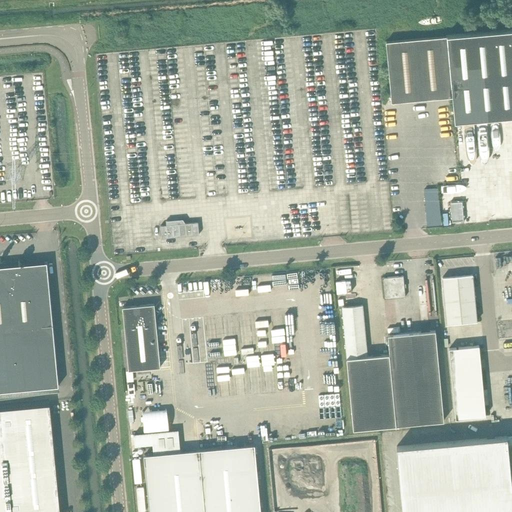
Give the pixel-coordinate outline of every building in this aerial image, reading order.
[(511,29),(506,30),(446,35),(446,36),(386,42),(391,92),(392,102),(452,97),(454,121),(511,115),(511,29)] [(424,190),(427,225),(440,224),(436,188),(424,190)] [(198,222),(160,225),(162,238),(199,235),(198,222)] [(0,391),(59,386),(47,262),(45,262),(45,266),(18,268),(18,266),(0,267),(0,391)] [(447,324),(477,321),(472,275),(442,277),(447,324)] [(384,299),(405,297),(403,276),(382,278),(384,299)] [(128,370),(160,367),(154,304),(122,307),(128,370)] [(346,358),(367,356),(363,305),(342,307),(346,358)] [(388,335),(389,344),(396,425),(444,421),(435,330),(388,335)] [(479,345),(449,348),(456,419),(485,416),(479,345)] [(386,354),(367,356),(346,358),(345,358),(351,430),(393,426),(386,354)] [(0,511),(59,511),(50,404),(0,408),(0,511)] [(506,436),(396,446),(401,489),(402,511),(511,511),(511,486),(511,487),(508,447),(511,446),(511,435),(507,436),(506,436)] [(260,511),(255,444),(144,455),(149,511),(260,511)]
